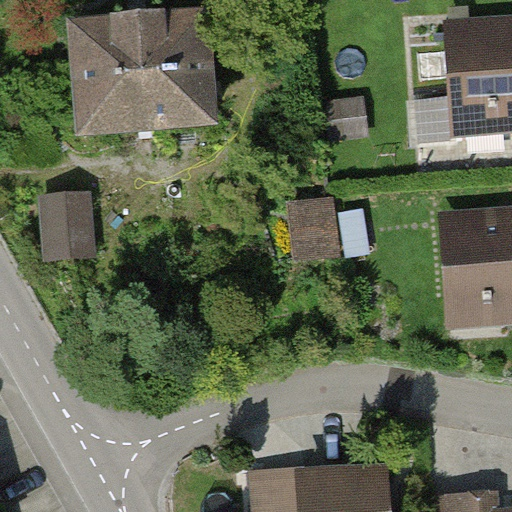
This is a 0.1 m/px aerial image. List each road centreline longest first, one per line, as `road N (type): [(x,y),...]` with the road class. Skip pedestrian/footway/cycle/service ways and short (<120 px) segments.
road 1 (residential): [(113,462),(221,414),(300,396),(389,394),(511,414)]
road 2 (residential): [(113,462),(71,419),(0,292)]
